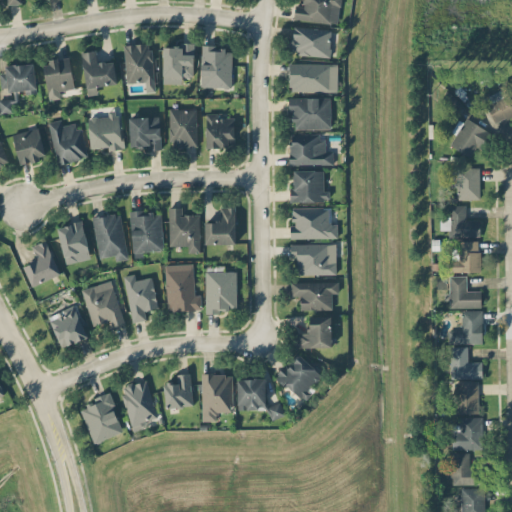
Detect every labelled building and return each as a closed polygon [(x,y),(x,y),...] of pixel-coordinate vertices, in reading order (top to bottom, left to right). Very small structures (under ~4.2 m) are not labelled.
[(293,19),(337,25),(340,0),(303,0),(303,6),(295,5),(293,19)] [(330,56),(331,29),(292,27),(291,54),(330,56)] [(164,46),(162,83),(182,84),(182,77),(193,77),(194,43),(179,42),(179,46),(164,46)] [(154,92),(151,43),(124,44),(126,83),(145,82),(145,92),(154,92)] [(202,45),(201,86),(231,87),(232,51),(224,51),(224,46),(202,45)] [(82,52),(87,95),(97,94),(96,86),(116,84),(114,60),(97,63),(96,50),(82,52)] [(42,61),(49,100),(61,98),(59,91),(74,88),(69,57),(42,61)] [(0,83),(0,90),(26,89),(26,94),(35,93),(34,63),(5,64),(5,72),(0,72),(0,83)] [(338,64),(290,63),(289,91),(337,92),(338,64)] [(494,122),(511,113),(511,108),(503,89),(483,98),(494,122)] [(464,105),(448,91),(442,98),(458,112),(464,105)] [(291,98),(291,129),(331,128),(330,97),(291,98)] [(0,112),(14,113),(14,99),(0,99),(0,112)] [(169,146),(196,147),(197,108),(170,108),(169,146)] [(90,148),(107,147),(107,150),(122,149),(119,110),(108,111),(108,116),(88,117),(90,148)] [(235,118),(214,117),(214,113),(206,113),(205,147),(233,148),(235,118)] [(160,149),(159,116),(129,117),(130,147),(148,146),(148,149),(160,149)] [(449,146),(472,157),(485,128),(459,116),(452,132),(455,134),(449,146)] [(57,164),(86,158),(78,122),(62,125),(61,119),(48,122),(57,164)] [(12,133),(19,163),(45,157),(39,128),(12,133)] [(290,165),(333,164),(333,151),(325,152),(325,135),(289,135),(290,165)] [(0,165),(8,162),(0,141),(0,165)] [(457,199),(479,199),(479,167),(451,167),(451,186),(457,186),(457,199)] [(323,170),(293,170),(294,188),(290,188),(290,201),(329,201),(329,190),(324,190),(323,170)] [(450,237),(480,236),(480,220),(465,220),(465,204),(449,205),(450,237)] [(204,221),(205,244),(236,243),(235,206),(220,207),(220,221),(204,221)] [(293,207),(293,225),(290,225),(290,239),(338,238),(337,223),(329,223),(329,206),(293,207)] [(188,252),(200,251),(199,214),(182,214),(182,207),(168,207),(169,246),(188,245),(188,252)] [(130,212),(132,252),(163,250),(161,210),(130,212)] [(98,257),(115,255),(115,260),(126,259),(121,213),(93,216),(98,257)] [(91,258),(82,221),(57,226),(65,264),(91,258)] [(31,285),(59,276),(47,240),(32,245),(37,260),(24,264),(31,285)] [(479,240),(459,241),(459,260),(452,260),(452,272),(480,271),(479,240)] [(291,257),(297,257),(298,275),(336,274),(335,242),(291,243),(291,257)] [(165,264),(167,311),(201,310),(200,294),(194,295),(192,263),(165,264)] [(206,312),(236,312),(236,271),(224,271),(224,266),(205,266),(206,312)] [(151,276),(135,280),(134,273),(123,275),(132,322),(146,319),(145,311),(158,308),(151,276)] [(481,307),(481,290),(467,291),(466,275),(447,276),(447,300),(450,300),(450,307),(481,307)] [(82,288),(93,326),(110,321),(111,327),(124,323),(111,280),(82,288)] [(300,310),(332,309),(331,293),(338,293),(338,281),(290,282),(291,296),(300,296),(300,310)] [(60,347),(87,337),(75,305),(48,315),(60,347)] [(448,343),(482,343),(482,310),(461,310),(461,330),(448,330),(448,343)] [(308,316),(309,332),(294,332),(295,347),(332,346),(331,316),(308,316)] [(451,378),(482,378),(482,361),(468,361),(468,346),(450,346),(451,378)] [(284,365),(275,375),(304,401),(315,389),(312,386),(322,376),(300,355),(288,368),(284,365)] [(193,405),(190,373),(176,374),(177,382),(164,383),(166,408),(193,405)] [(201,374),(202,420),(216,420),(216,412),(233,411),(232,373),(201,374)] [(237,379),(238,408),(268,407),(268,418),(282,417),(282,403),(266,403),(265,378),(237,379)] [(132,425),(158,418),(146,379),(120,386),(132,425)] [(478,412),(478,381),(455,382),(455,413),(478,412)] [(123,431),(109,394),(79,405),(93,443),(123,431)] [(452,448),(478,449),(478,417),(459,416),(459,430),(452,430),(452,448)] [(453,484),(472,484),(472,452),(452,452),(452,468),(447,468),(447,477),(452,477),(453,484)] [(484,511),(485,488),(461,487),(461,498),(453,498),(453,511),(484,511)]
